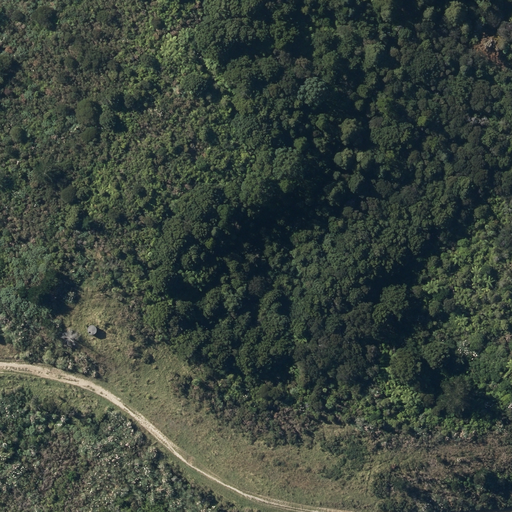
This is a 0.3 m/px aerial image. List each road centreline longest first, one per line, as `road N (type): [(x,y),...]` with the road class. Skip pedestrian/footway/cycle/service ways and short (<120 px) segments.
road 1 (track): [(0,361),(78,370),(156,433),(296,506),(375,511)]
road 2 (track): [(511,67),(412,18),(400,0)]
